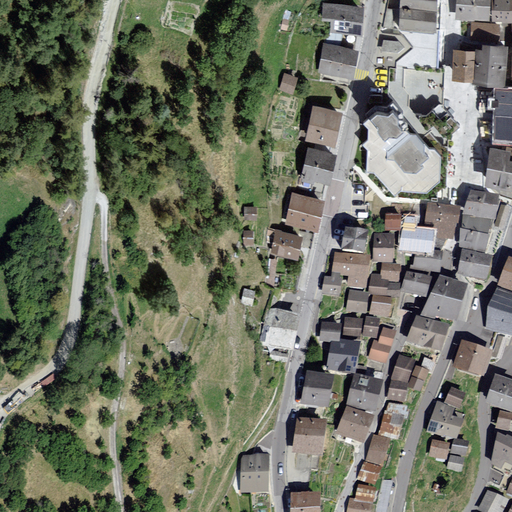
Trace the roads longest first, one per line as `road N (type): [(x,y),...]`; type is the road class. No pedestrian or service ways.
road 1 (tertiary): [(281,511),(280,437),(378,0)]
road 2 (unclassified): [(113,0),(90,100),(89,194),(72,325),(56,364),(0,411)]
road 3 (residential): [(338,511),(406,329),(454,243),(465,140)]
road 4 (track): [(89,194),(104,205),(107,274),(122,333),(114,426),(119,511)]
road 5 (residential): [(510,243),(469,326),(455,335),(420,418),(397,511)]
road 6 (residential): [(511,353),(486,385),(485,452),(469,511)]
road 7 (residential): [(449,0),(448,84),(466,105),(465,140)]
